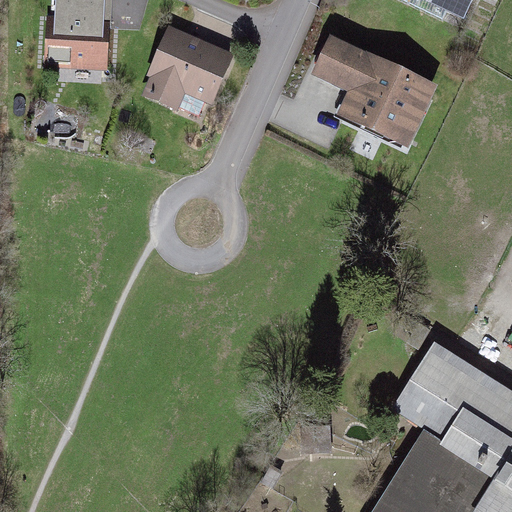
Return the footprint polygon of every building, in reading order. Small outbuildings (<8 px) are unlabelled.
[(111,20),(107,20),(107,0),(71,0),(70,20),(49,19),(47,69),(109,72),(111,20)] [(425,0),(469,22),(480,0),(425,0)] [(208,125),(237,57),(172,29),(143,97),(208,125)] [(338,117),(411,151),(441,88),(335,38),(316,77),(349,92),(338,117)] [(376,511),(511,511),(511,388),(439,342),(393,413),(427,434),(376,511)]
